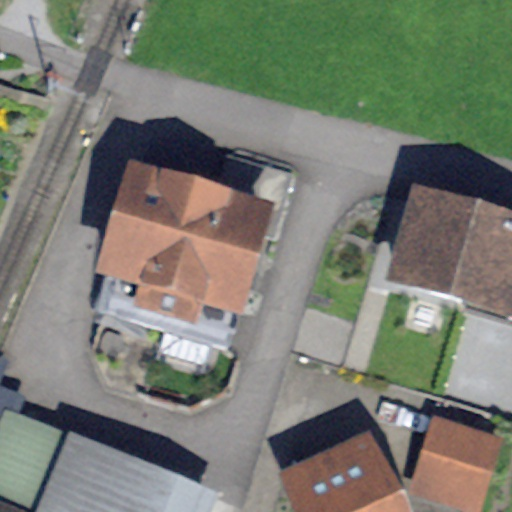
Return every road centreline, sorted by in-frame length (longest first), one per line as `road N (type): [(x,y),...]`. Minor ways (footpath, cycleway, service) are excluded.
road 1 (residential): [(356,159),(0,41)]
road 2 (residential): [(253,511),(356,159)]
road 3 (residential): [(511,202),(356,159)]
